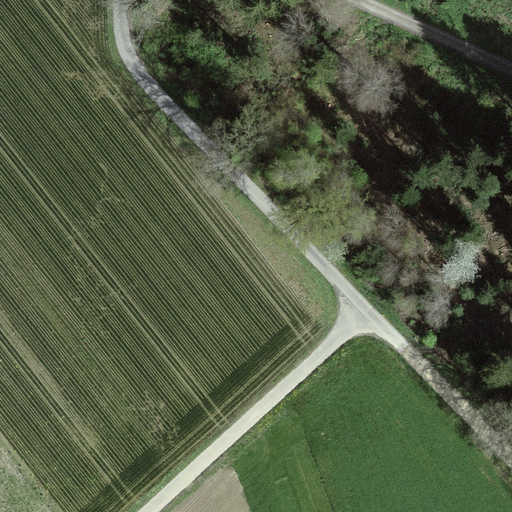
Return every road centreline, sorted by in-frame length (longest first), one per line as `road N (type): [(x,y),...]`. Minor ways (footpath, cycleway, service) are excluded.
road 1 (residential): [(147,511),(366,310),(136,68),(121,39),(120,0)]
road 2 (track): [(366,310),(511,459)]
road 3 (track): [(367,0),(511,65)]
